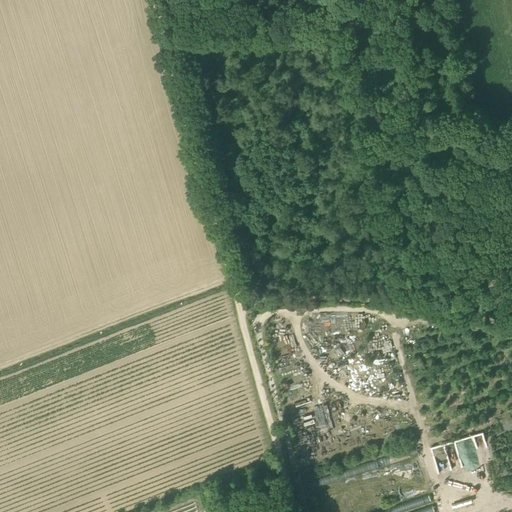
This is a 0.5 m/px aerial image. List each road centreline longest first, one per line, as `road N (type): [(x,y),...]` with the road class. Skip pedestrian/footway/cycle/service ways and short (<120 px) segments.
road 1 (track): [(237,308),(155,0)]
road 2 (unclassified): [(511,325),(404,302),(237,308)]
road 3 (unclassified): [(293,511),(237,308)]
